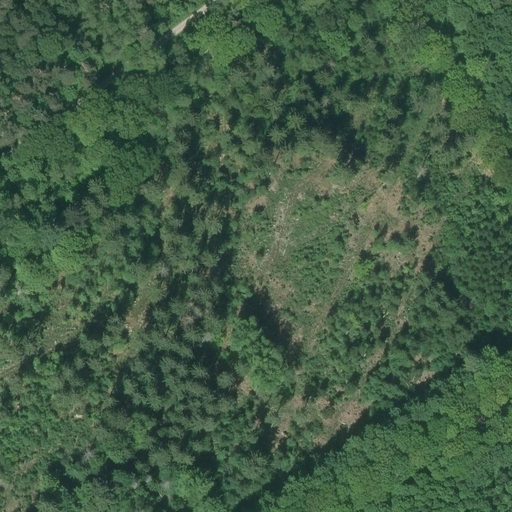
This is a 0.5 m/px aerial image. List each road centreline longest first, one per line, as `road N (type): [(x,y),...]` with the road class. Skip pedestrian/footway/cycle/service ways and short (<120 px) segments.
road 1 (track): [(222,0),(0,159)]
road 2 (track): [(511,166),(406,0)]
